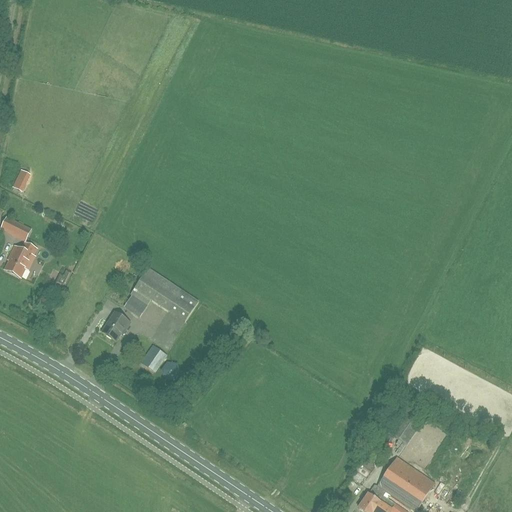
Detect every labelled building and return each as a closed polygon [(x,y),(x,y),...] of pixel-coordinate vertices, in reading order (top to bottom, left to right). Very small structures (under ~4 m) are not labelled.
[(28,175),(21,171),(13,188),(20,192),(28,175)] [(10,235),(24,242),(30,231),(15,224),(6,220),(0,230),(10,235)] [(24,253),(14,249),(10,257),(11,258),(5,271),(20,279),(25,269),(29,271),(33,262),(30,260),(32,257),(30,256),(34,249),(28,246),(24,253)] [(130,296),(147,307),(151,302),(169,314),(182,293),(147,270),(130,296)] [(60,284),(66,286),(69,276),(63,274),(60,284)] [(114,315),(101,334),(115,343),(120,336),(121,337),(130,325),(114,315)] [(155,374),(175,345),(172,343),(174,340),(164,332),(162,335),(160,335),(140,364),(155,374)] [(163,376),(178,381),(182,367),(168,363),(163,376)] [(405,446),(423,420),(401,406),(384,431),(405,446)] [(443,475),(447,478),(466,447),(454,439),(431,476),(439,481),(443,475)] [(390,456),(392,446),(376,442),(373,452),(390,456)] [(412,511),(416,511),(435,485),(405,465),(397,459),(377,488),(374,487),(368,495),(358,510),(360,511),(390,511),(391,511),(395,505),(383,497),(385,494),(412,511)]
